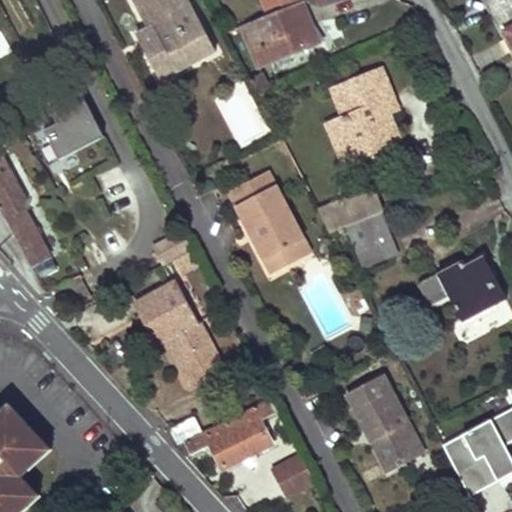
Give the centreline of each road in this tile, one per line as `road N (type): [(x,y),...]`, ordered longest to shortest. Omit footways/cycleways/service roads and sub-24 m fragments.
road 1 (residential): [(84,0),(349,511)]
road 2 (residential): [(212,511),(0,282)]
road 3 (residential): [(424,0),(511,166)]
